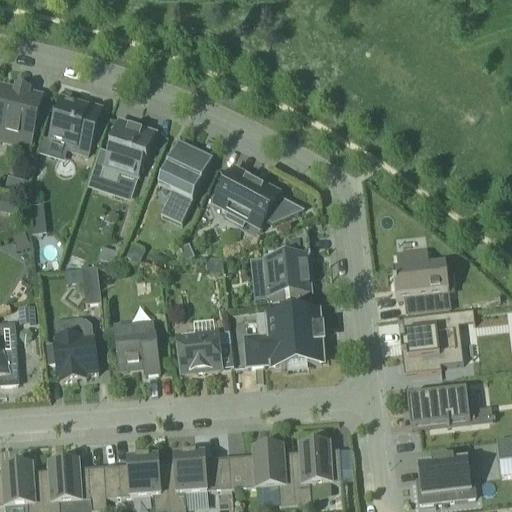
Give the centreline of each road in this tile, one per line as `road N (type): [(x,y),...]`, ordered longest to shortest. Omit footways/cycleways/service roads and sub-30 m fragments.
road 1 (residential): [(0,46),(174,96),(335,177),(347,201),(372,399)]
road 2 (residential): [(0,426),(372,399)]
